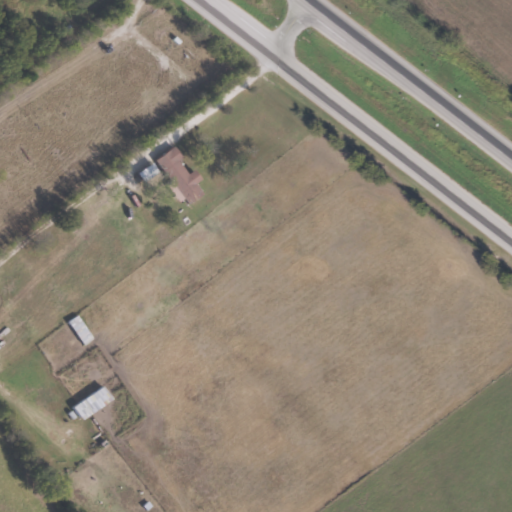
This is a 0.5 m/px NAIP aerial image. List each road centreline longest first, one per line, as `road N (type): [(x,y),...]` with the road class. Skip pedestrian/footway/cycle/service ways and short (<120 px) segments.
road 1 (trunk): [(206,0),(511,235)]
road 2 (trunk): [(511,154),(312,0)]
